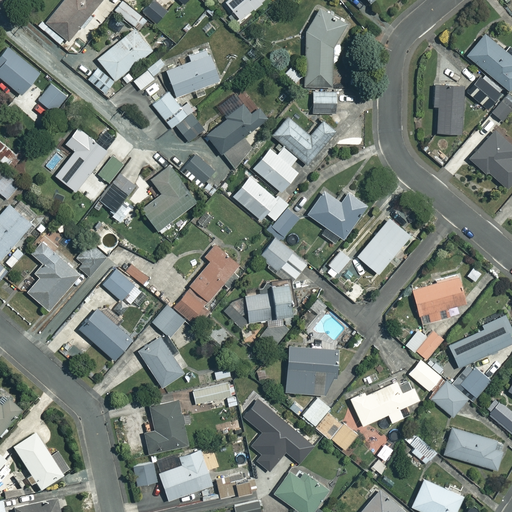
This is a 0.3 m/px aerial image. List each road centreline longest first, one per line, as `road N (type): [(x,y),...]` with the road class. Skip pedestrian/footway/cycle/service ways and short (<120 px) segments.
road 1 (residential): [(444,0),(407,31),(393,56),(392,143),(403,167),(511,258)]
road 2 (residential): [(113,511),(91,414),(0,330)]
